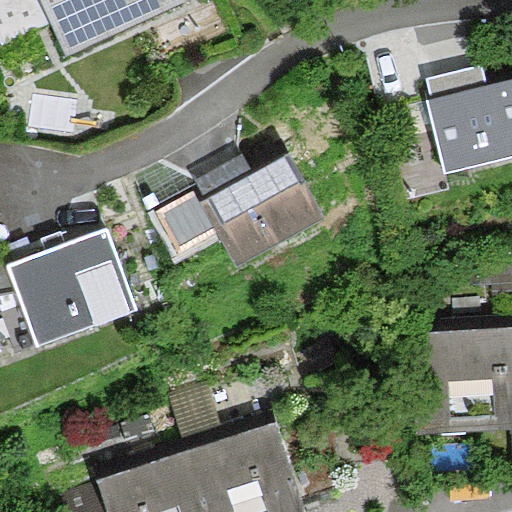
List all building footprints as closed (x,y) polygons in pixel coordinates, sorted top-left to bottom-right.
[(37,0),(59,46),(164,0),(37,0)] [(511,75),(420,94),(435,168),(511,152),(511,75)] [(238,172),(192,197),(225,257),(307,212),(275,152),(238,172)] [(192,197),(238,172),(228,153),(182,178),(192,197)] [(184,196),(155,210),(166,232),(195,218),(184,196)] [(53,237),(2,257),(32,334),(118,301),(94,239),(59,252),(53,237)] [(511,320),(392,327),(397,431),(511,425),(511,320)] [(167,404),(182,454),(215,444),(200,394),(167,404)] [(290,511),(292,511),(267,428),(215,444),(182,454),(93,481),(95,486),(51,500),(54,511),(290,511)]
